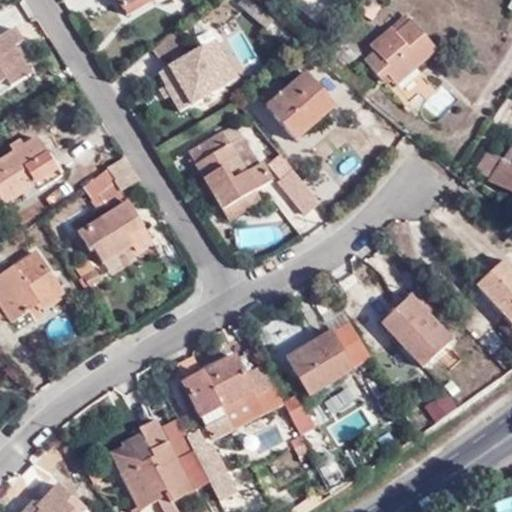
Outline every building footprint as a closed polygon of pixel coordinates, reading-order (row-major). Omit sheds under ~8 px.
[(132,0),(127,3),(133,11),(151,0),(132,0)] [(271,24),(274,20),(251,0),(241,0),(241,1),(270,25),(271,24)] [(380,8),(366,0),(365,0),(358,12),(373,21),(380,8)] [(406,12),(399,18),(405,24),(412,18),(406,12)] [(405,24),(399,18),(370,44),(375,50),(364,60),(380,78),(386,73),(396,83),(438,47),(412,18),(405,24)] [(298,46),(302,42),(274,20),(271,24),(298,46)] [(13,29),(0,37),(0,96),(30,77),(13,49),(23,44),(13,29)] [(185,44),(174,31),(150,52),(161,63),(185,44)] [(194,40),(199,49),(211,41),(206,32),(194,40)] [(322,60),(343,77),(354,63),(350,58),(358,48),(340,33),(322,60)] [(211,41),(199,49),(157,74),(181,114),(235,79),(211,41)] [(150,52),(129,70),(139,81),(161,63),(150,52)] [(334,87),(343,77),(322,60),(312,74),(334,87)] [(339,106),(311,74),(288,92),(280,82),(266,94),(274,104),(270,108),(299,140),(339,106)] [(231,146),(244,139),(236,126),(191,153),(222,207),(254,189),(273,178),(264,161),(259,163),(245,171),(231,146)] [(259,163),(244,139),(231,146),(245,171),(259,163)] [(13,155),(0,163),(0,202),(1,204),(33,184),(39,191),(62,176),(38,140),(24,149),(19,141),(9,148),(13,155)] [(511,190),(511,151),(508,158),(493,148),(480,166),(496,177),(494,181),(511,190)] [(137,178),(123,157),(106,169),(116,182),(114,184),(120,192),(137,178)] [(122,196),(120,192),(114,184),(116,182),(106,169),(81,189),(90,201),(95,198),(105,209),(122,196)] [(305,215),(319,203),(291,169),(277,181),(305,215)] [(254,189),(222,207),(228,217),(260,198),(254,189)] [(129,205),(79,236),(92,255),(96,253),(104,266),(133,248),(137,252),(154,242),(129,205)] [(511,315),(511,264),(505,257),(478,285),(509,318),(511,315)] [(0,280),(0,320),(6,317),(12,326),(36,311),(39,314),(62,299),(36,258),(0,280)] [(96,273),(85,280),(91,290),(102,282),(96,273)] [(422,282),(410,293),(413,296),(385,321),(426,365),(456,338),(430,311),(441,301),(422,282)] [(332,337),(288,368),(314,404),(358,372),(332,337)] [(182,400),(193,424),(199,421),(218,411),(252,394),(234,358),(183,384),(189,396),(182,400)] [(175,388),(182,400),(189,396),(183,384),(175,388)] [(199,421),(210,439),(228,430),(218,411),(199,421)] [(109,454),(137,510),(164,496),(168,503),(190,492),(153,421),(138,429),(140,435),(125,442),(126,445),(121,448),(109,454)] [(199,452),(209,470),(217,467),(207,448),(199,452)] [(193,455),(203,474),(209,470),(199,452),(193,455)] [(183,460),(193,479),(203,474),(193,455),(183,460)] [(81,511),(82,511),(55,487),(36,510),(31,506),(25,511),(81,511)]
